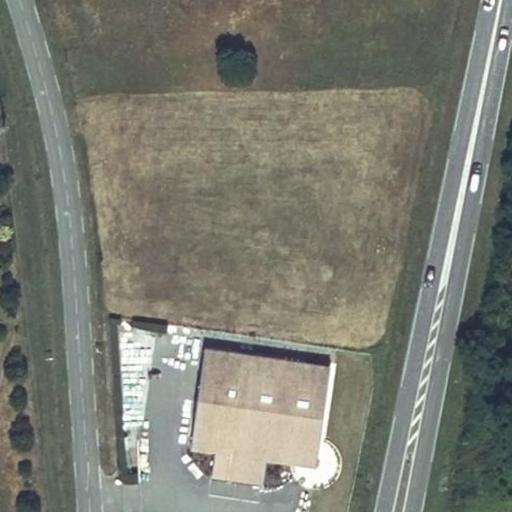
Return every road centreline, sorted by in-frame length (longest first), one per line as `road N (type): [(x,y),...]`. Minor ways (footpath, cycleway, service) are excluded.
road 1 (secondary): [(495,0),(382,511)]
road 2 (secondary): [(412,511),(503,0)]
road 3 (tertiary): [(19,0),(62,160),(90,511)]
